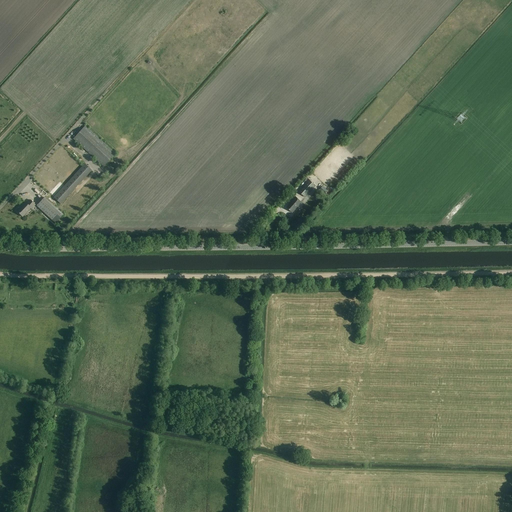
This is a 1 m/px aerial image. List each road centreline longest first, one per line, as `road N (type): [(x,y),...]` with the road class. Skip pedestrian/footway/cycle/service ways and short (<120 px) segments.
road 1 (tertiary): [(511,242),(0,248)]
road 2 (track): [(511,273),(0,275)]
road 3 (track): [(0,141),(25,113),(58,144),(190,0)]
